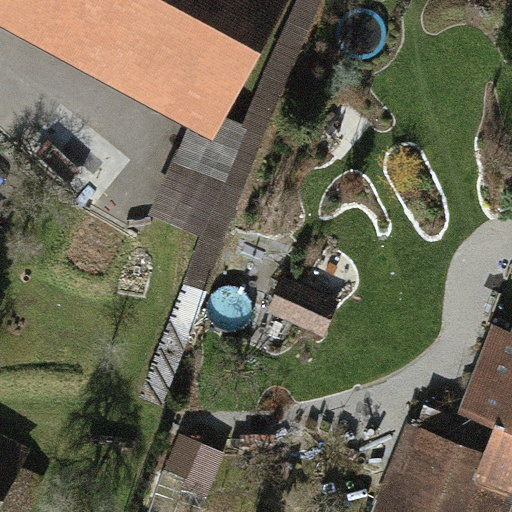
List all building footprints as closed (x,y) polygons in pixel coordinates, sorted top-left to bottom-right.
[(0,0),(0,20),(214,135),(286,0),(0,0)] [(201,141),(176,227),(235,245),(270,127),(242,119),(233,151),(201,141)] [(340,298),(284,273),(268,309),(324,334),(340,298)] [(511,321),(510,327),(493,321),(460,407),(491,419),(482,444),(406,416),(369,511),(510,511),(511,509),(511,321)] [(147,423),(71,422),(71,447),(146,448),(147,423)] [(0,511),(30,511),(49,474),(23,461),(31,445),(0,429),(0,511)] [(202,439),(179,430),(165,464),(188,473),(189,471),(201,441),(202,439)] [(225,451),(201,441),(189,471),(213,481),(225,451)]
